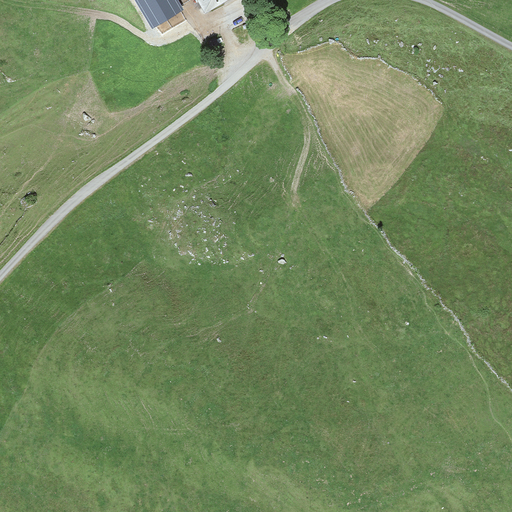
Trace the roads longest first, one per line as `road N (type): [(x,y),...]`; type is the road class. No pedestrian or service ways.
road 1 (track): [(264,51),(97,181),(0,275)]
road 2 (track): [(15,0),(199,22),(264,51)]
